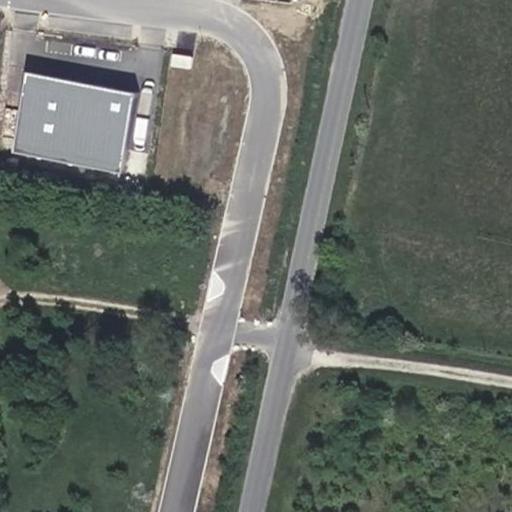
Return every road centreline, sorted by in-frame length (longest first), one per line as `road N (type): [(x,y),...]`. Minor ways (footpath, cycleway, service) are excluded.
road 1 (tertiary): [(363,0),(249,511)]
road 2 (track): [(285,349),(511,384)]
